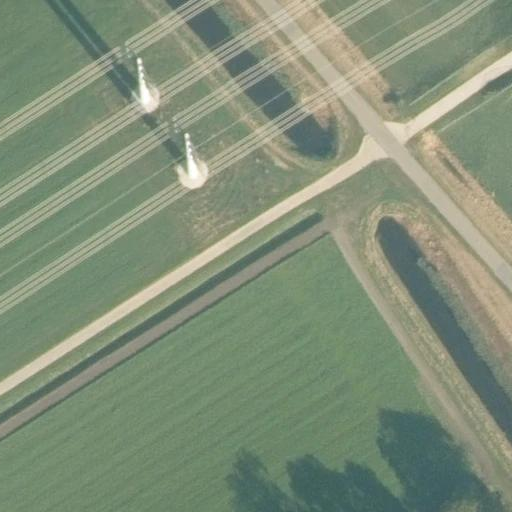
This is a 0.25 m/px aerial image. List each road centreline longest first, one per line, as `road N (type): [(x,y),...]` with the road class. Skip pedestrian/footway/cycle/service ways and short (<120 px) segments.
road 1 (unclassified): [(0,387),(386,142)]
road 2 (unclassified): [(386,142),(260,0)]
road 3 (unclassified): [(511,283),(386,142)]
